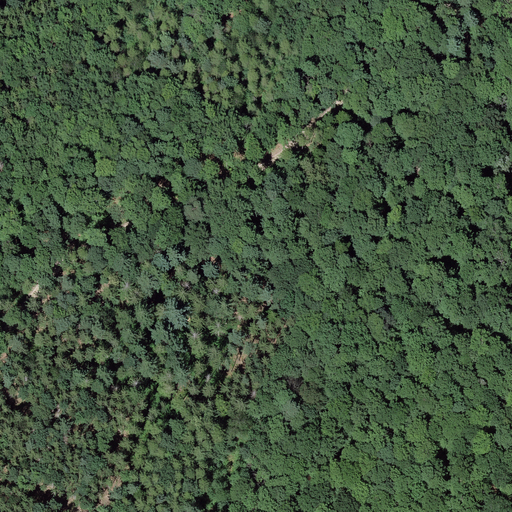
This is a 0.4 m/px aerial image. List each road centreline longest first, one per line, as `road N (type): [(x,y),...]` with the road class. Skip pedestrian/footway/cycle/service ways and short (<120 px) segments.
road 1 (track): [(225,511),(301,319),(495,78),(496,48),(474,20),(437,13),(447,0)]
road 2 (track): [(0,339),(68,256),(273,160),(437,13)]
road 3 (track): [(243,0),(207,35),(89,85),(0,106)]
